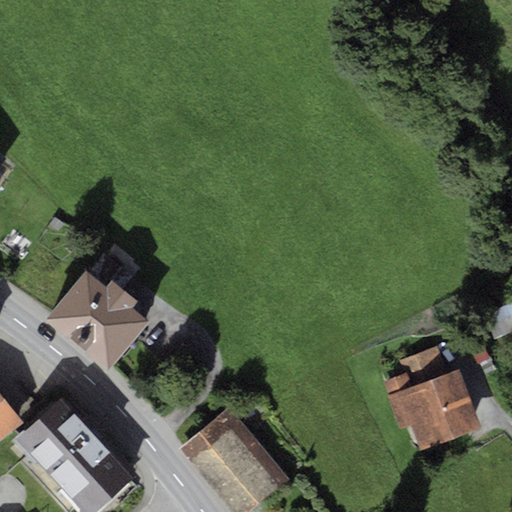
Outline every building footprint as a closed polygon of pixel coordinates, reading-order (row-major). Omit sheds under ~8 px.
[(108,286),(87,269),(46,318),(110,370),(150,320),(133,307),(138,301),(112,280),(108,286)] [(405,373),(383,381),(400,428),(412,424),(422,450),(481,427),(459,369),(448,373),(438,347),(401,361),(405,373)] [(0,391),(0,440),(24,422),(0,391)] [(61,396),(15,439),(83,511),(94,511),(135,474),(61,396)] [(232,405),(180,446),(232,511),(248,511),(290,479),(232,405)]
